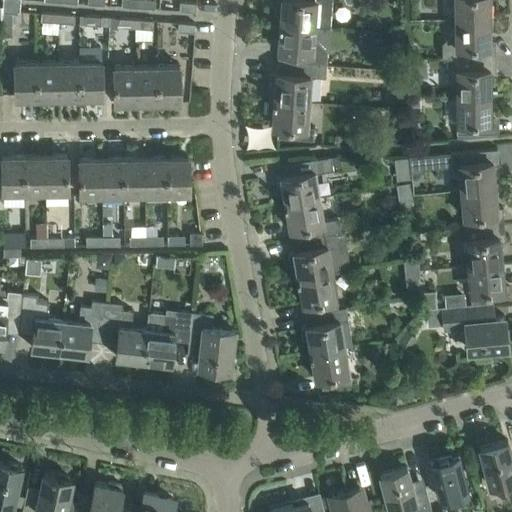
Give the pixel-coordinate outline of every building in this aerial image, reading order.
[(17,11),(18,0),(1,0),(0,9),(17,11)] [(196,10),(196,1),(180,0),(179,0),(179,9),(196,10)] [(315,0),(275,0),(275,6),(281,6),(280,20),(278,20),(278,22),(314,24),(315,0)] [(454,0),(455,18),(489,18),(488,0),(454,0)] [(57,20),(57,12),(40,10),(39,19),(57,20)] [(72,21),(72,13),(57,12),(57,20),(72,21)] [(99,23),(100,14),(83,13),(82,22),(99,23)] [(110,15),(100,14),(99,23),(99,24),(109,24),(110,15)] [(134,25),(134,17),(118,16),(117,24),(134,25)] [(150,26),(151,18),(134,17),(134,25),(150,26)] [(489,38),(489,18),(455,18),(455,33),(450,34),(442,43),(442,56),(446,57),(495,56),(495,38),(489,38)] [(194,31),(195,23),(195,22),(178,21),(177,29),(194,31)] [(313,38),(314,24),(278,22),(277,24),(280,24),(278,48),(283,49),(282,60),(326,63),(327,51),(313,38)] [(496,73),(495,56),(446,57),(446,70),(456,70),(456,94),(490,94),(490,73),(496,73)] [(80,95),(79,58),(58,59),(58,96),(80,95)] [(101,58),(79,58),(80,95),(102,95),(101,58)] [(37,96),(36,59),(14,59),(15,97),(37,96)] [(58,96),(58,59),(36,59),(37,96),(58,96)] [(326,63),(282,60),(277,60),(277,61),(278,61),(277,71),(270,70),(268,95),(272,96),(272,98),(308,100),(310,75),(325,76),(326,63)] [(158,100),(157,63),(135,64),(136,101),(158,100)] [(180,100),(179,63),(157,63),(158,100),(180,100)] [(136,101),(135,64),(113,64),(114,101),(136,101)] [(490,119),(490,94),(456,94),(456,132),(496,132),(496,119),(490,119)] [(306,125),(308,100),(272,98),(272,99),(268,99),(267,112),(273,112),(272,124),(277,124),(276,136),(313,139),(314,126),(306,125)] [(498,160),(497,147),(457,151),(460,188),(494,185),(492,160),(498,160)] [(68,189),(67,152),(45,153),(46,189),(68,189)] [(24,189),(23,153),(1,153),(2,190),(24,189)] [(46,189),(45,153),(23,153),(24,189),(46,189)] [(188,154),(166,155),(166,191),(189,191),(188,154)] [(123,192),(122,155),(101,156),(101,192),(123,192)] [(145,192),(144,155),(122,155),(123,192),(145,192)] [(166,191),(166,155),(144,155),(145,192),(166,191)] [(101,192),(101,156),(79,156),(80,193),(101,192)] [(318,195),(314,171),(333,169),(330,156),(312,158),(279,163),(279,164),(280,164),(281,173),(274,175),(276,186),(282,185),(285,199),(283,199),(283,201),(318,195)] [(411,181),(397,183),(401,216),(415,214),(411,181)] [(496,206),(494,185),(460,188),(464,226),(504,222),(502,205),(496,206)] [(323,219),(318,195),(283,201),(283,203),(285,203),(289,227),(294,226),(296,237),(340,230),(338,216),(323,219)] [(505,240),(504,222),(464,226),(467,264),(501,261),(499,241),(505,240)] [(340,230),(296,237),(291,238),(291,239),(293,239),(294,248),(287,250),(289,261),(295,260),(298,273),(295,274),(296,276),(331,270),(349,267),(343,229),(340,230)] [(201,242),(201,230),(189,230),(190,242),(201,242)] [(164,241),(164,232),(146,233),(146,242),(164,241)] [(121,242),(121,233),(102,234),(102,243),(121,242)] [(146,242),(146,233),(131,233),(131,242),(146,242)] [(184,242),(184,233),(167,234),(168,243),(184,242)] [(102,243),(102,234),(87,234),(88,243),(102,243)] [(47,244),(46,235),(32,235),(32,244),(47,244)] [(65,244),(65,235),(46,235),(47,244),(65,244)] [(22,253),(21,244),(5,245),(5,254),(22,253)] [(125,261),(125,254),(114,253),(114,265),(120,265),(125,261)] [(503,282),(501,261),(467,264),(471,302),(481,301),(511,298),(510,286),(501,286),(501,283),(503,282)] [(338,308),(331,270),(296,276),(296,278),(298,277),(302,302),(307,301),(309,312),(338,308)] [(423,303),(434,302),(428,287),(423,303)] [(20,321),(23,291),(7,290),(6,296),(0,295),(0,341),(2,342),(5,319),(20,321)] [(60,349),(63,317),(47,315),(48,300),(38,299),(39,293),(23,291),(20,321),(33,323),(31,345),(60,349)] [(89,329),(104,330),(107,300),(92,299),(92,305),(80,303),(79,319),(63,317),(60,349),(87,352),(89,329)] [(144,358),(148,326),(131,324),(133,309),(122,308),(123,302),(107,300),(104,330),(118,332),(115,355),(144,358)] [(481,301),(471,302),(441,305),(444,329),(465,327),(467,347),(480,346),(480,349),(507,346),(507,345),(504,345),(503,331),(506,331),(504,314),(483,316),(481,301)] [(338,308),(309,312),(304,313),(304,314),(305,314),(307,323),(300,324),(302,336),(308,335),(310,348),(308,349),(308,351),(344,345),(352,343),(346,306),(338,308)] [(188,340),(192,310),(176,308),(176,313),(149,310),(148,326),(144,358),(171,361),(173,338),(188,340)] [(211,325),(212,312),(192,310),(188,340),(187,351),(199,352),(198,364),(230,368),(234,328),(211,325)] [(350,382),(344,345),(308,351),(309,353),(311,352),(315,376),(320,376),(322,387),(350,382)] [(511,456),(507,438),(479,446),(489,485),(506,480),(511,500),(511,499),(511,456)] [(469,490),(458,452),(457,452),(458,456),(448,458),(447,454),(430,459),(441,497),(469,490)] [(0,500),(12,503),(21,464),(0,459),(0,500)] [(406,465),(379,472),(389,507),(404,503),(406,511),(431,511),(425,486),(413,489),(406,465)] [(53,511),(63,511),(71,477),(53,473),(54,471),(51,470),(50,472),(44,471),(39,495),(26,492),(21,511),(46,511),(47,511),(53,511)] [(116,511),(122,486),(121,486),(122,483),(108,480),(108,483),(95,480),(90,502),(77,499),(74,511),(116,511)] [(378,511),(374,497),(363,500),(359,486),(331,494),(335,511),(378,511)] [(142,503),(130,500),(127,511),(169,511),(173,497),(144,491),(142,503)] [(308,500),(267,511),(324,511),(323,506),(311,510),(308,500)]
